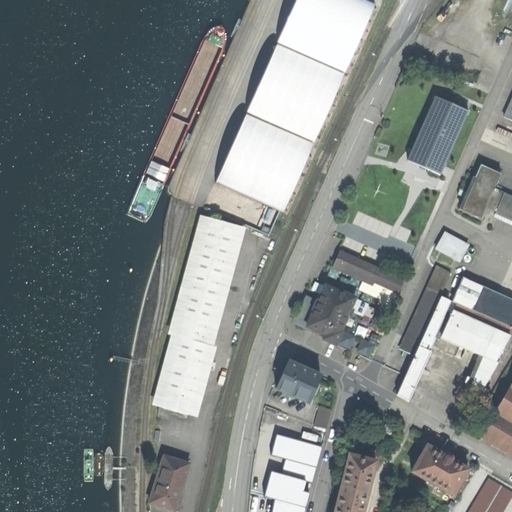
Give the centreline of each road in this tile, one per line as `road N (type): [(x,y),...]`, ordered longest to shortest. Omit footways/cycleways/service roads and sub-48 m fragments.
road 1 (residential): [(268,337),(415,0)]
road 2 (residential): [(352,381),(511,472)]
road 3 (residential): [(232,511),(268,337)]
road 4 (residential): [(317,511),(352,381)]
